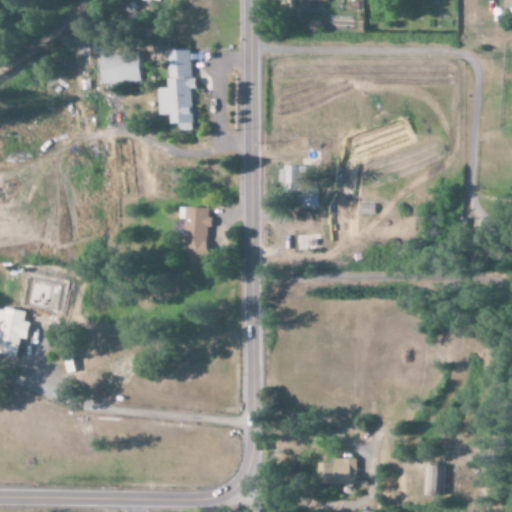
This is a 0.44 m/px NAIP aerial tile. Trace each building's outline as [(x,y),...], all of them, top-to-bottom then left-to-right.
[(171,50),(171,88),(161,88),(162,115),(170,115),(170,124),(179,124),(179,131),(194,130),(193,89),(199,89),(199,78),(193,78),(193,50),(171,50)] [(105,53),(106,84),(143,82),(142,51),(105,53)] [(306,166),(285,165),(284,183),(287,183),(286,198),(318,199),(319,185),(306,184),(306,166)] [(212,262),(212,224),(212,207),(183,207),(183,219),(188,219),(188,251),(187,251),(187,262),(212,262)] [(67,289),(35,282),(30,304),(63,311),(67,289)] [(29,312),(0,307),(0,306),(0,351),(20,356),(23,339),(31,340),(34,323),(28,322),(29,312)] [(338,483),(358,484),(358,459),(337,458),(337,463),(321,462),(321,479),(338,480),(338,483)] [(446,496),(447,465),(428,465),(427,496),(446,496)]
